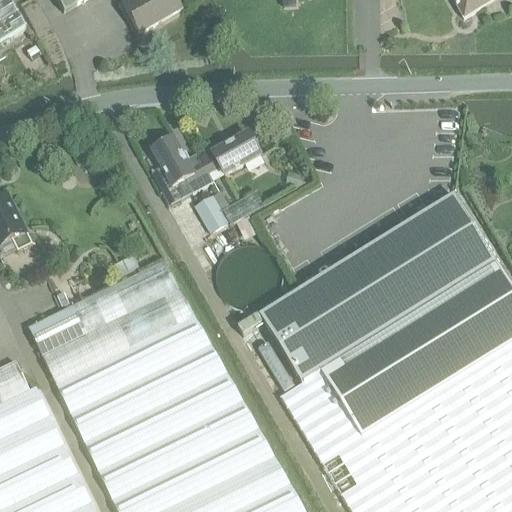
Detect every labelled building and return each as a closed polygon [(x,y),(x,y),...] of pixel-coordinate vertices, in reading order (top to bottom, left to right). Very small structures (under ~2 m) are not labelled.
[(0,0),(0,46),(24,33),(3,0),(0,0)] [(87,0),(53,0),(62,15),(87,0)] [(179,12),(172,0),(131,0),(121,6),(138,36),(179,12)] [(296,0),(288,0),(289,12),(297,11),(296,0)] [(453,0),(466,20),(498,0),(453,0)] [(34,50),(26,55),(31,64),(40,59),(34,50)] [(212,161),(202,166),(209,178),(221,171),(226,180),(262,160),(255,148),(258,147),(252,138),(250,139),(249,137),(211,158),(212,161)] [(162,148),(152,154),(163,172),(173,191),(185,185),(192,198),(192,199),(214,187),(209,178),(202,166),(191,172),(187,164),(174,142),(170,144),(169,141),(161,146),(162,148)] [(198,158),(187,164),(191,172),(202,166),(198,158)] [(290,176),(286,187),(299,191),(305,187),(301,179),(290,176)] [(163,197),(162,198),(169,210),(192,198),(185,185),(173,191),(163,197)] [(213,200),(212,201),(222,218),(230,213),(221,196),(213,200)] [(230,213),(222,218),(228,228),(229,230),(264,210),(256,197),(230,213)] [(19,254),(32,247),(8,198),(0,201),(0,250),(14,243),(19,254)] [(260,321),(302,389),(304,388),(322,377),(363,443),(511,350),(511,291),(497,268),(455,200),(260,321)] [(211,238),(228,228),(212,201),(195,210),(211,238)] [(134,260),(112,270),(118,282),(140,272),(134,260)] [(304,511),(164,265),(28,331),(116,511),(304,511)] [(65,296),(57,300),(62,312),(70,308),(65,296)] [(302,389),(281,402),(348,511),(511,511),(511,350),(363,443),(322,377),(304,388),(302,389)] [(0,373),(0,511),(94,511),(62,446),(36,392),(30,394),(16,366),(0,373)]
